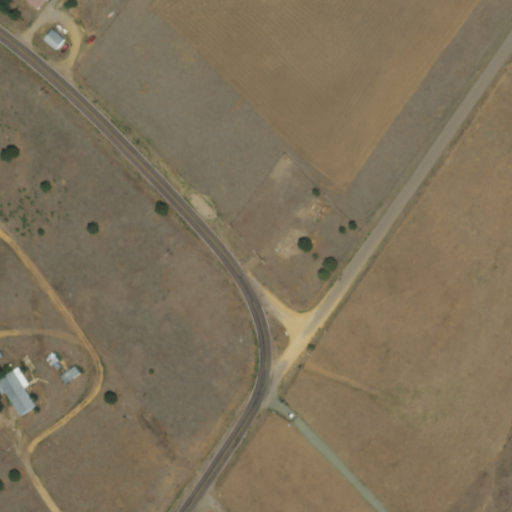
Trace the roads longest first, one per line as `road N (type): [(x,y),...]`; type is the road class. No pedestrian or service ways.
road 1 (secondary): [(182,511),(257,398),(264,355),(255,309),(199,226),(51,76),(0,37)]
road 2 (residential): [(257,398),(511,42)]
